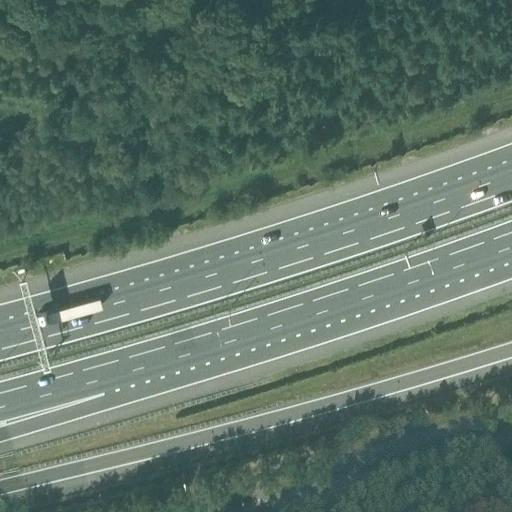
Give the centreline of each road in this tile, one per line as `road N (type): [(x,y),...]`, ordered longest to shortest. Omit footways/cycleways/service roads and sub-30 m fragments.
road 1 (motorway): [(511,183),(0,341)]
road 2 (motorway): [(0,486),(511,349)]
road 3 (motorway): [(95,376),(511,241)]
road 4 (tertiary): [(265,510),(511,438)]
road 5 (track): [(103,0),(162,162)]
